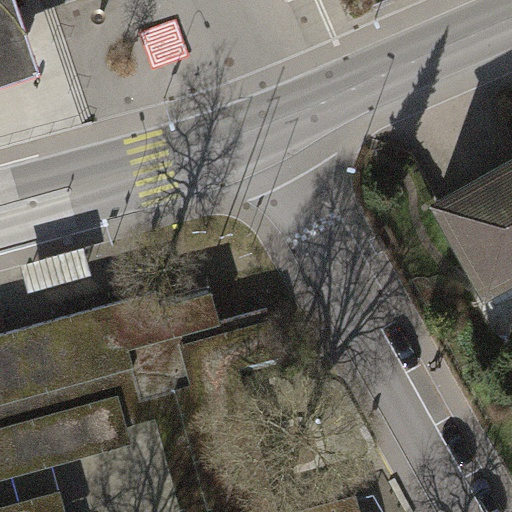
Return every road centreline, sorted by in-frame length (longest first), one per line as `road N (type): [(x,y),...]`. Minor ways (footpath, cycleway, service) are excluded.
road 1 (residential): [(263,126),(466,511)]
road 2 (residential): [(0,212),(263,126)]
road 3 (residential): [(263,126),(511,17)]
road 4 (residential): [(194,0),(263,126)]
